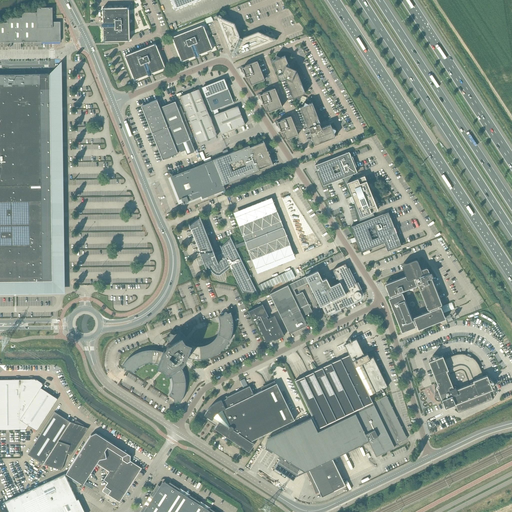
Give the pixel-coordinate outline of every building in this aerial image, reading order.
[(170,0),(174,10),(199,0),(170,0)] [(41,42),(60,42),(60,22),(53,22),(52,7),(37,7),(37,12),(22,12),(22,17),(7,18),(7,22),(0,22),(0,42),(4,42),(4,46),(11,46),(11,42),(34,42),(34,46),(41,46),(41,42)] [(102,8),(103,23),(103,41),(129,41),(128,7),(102,8)] [(217,18),(230,51),(231,55),(232,54),(232,56),(235,56),(239,54),(240,54),(262,45),(274,41),(274,39),(258,31),(243,37),(239,36),(234,23),(218,16),(217,18)] [(182,61),(200,54),(213,49),(203,25),(172,37),(182,61)] [(165,68),(158,49),(156,44),(125,56),(134,80),(165,68)] [(276,59),(272,61),(281,81),(286,79),(293,98),(296,96),(297,98),(300,99),(302,94),(305,93),(297,72),(294,73),(296,69),(289,66),(285,56),(281,57),(276,55),(275,57),(276,59)] [(245,66),(242,67),(245,74),(246,77),(247,76),(251,85),(264,80),(265,79),(257,60),(257,61),(245,65),(245,66)] [(0,74),(0,98),(0,114),(1,185),(36,184),(36,189),(51,189),(50,74),(0,74)] [(211,111),(212,111),(217,109),(233,103),(227,86),(226,86),(226,85),(226,84),(225,84),(225,83),(224,82),(223,81),(222,81),(221,81),(220,81),(219,81),(218,81),(202,87),(211,111)] [(263,93),(260,95),(262,101),(263,104),(265,104),(268,112),(277,109),(282,106),(275,88),(268,90),(263,92),(263,93)] [(180,96),(198,143),(217,136),(199,89),(180,96)] [(154,134),(162,156),(162,157),(162,159),(163,159),(178,153),(178,152),(177,153),(177,152),(180,150),(180,152),(185,150),(187,155),(195,151),(175,101),(162,106),(163,108),(160,110),(156,100),(157,100),(142,106),(142,108),(143,108),(151,126),(150,127),(151,129),(152,129),(153,132),(152,132),(153,134),(154,134)] [(300,107),(308,128),(309,128),(310,132),(314,145),(335,137),(334,133),(335,129),(332,128),(330,124),(321,128),(321,127),(323,126),(322,123),(320,124),(319,124),(320,123),(312,102),(309,104),(305,102),(303,106),(300,107)] [(238,106),(219,113),(217,109),(212,111),(221,134),(245,125),(238,106)] [(281,120),(277,122),(280,129),(281,131),(283,131),(286,139),(293,136),(298,134),(291,115),(281,119),(280,120),(281,120)] [(250,147),(249,145),(213,159),(223,185),(259,171),(258,169),(272,164),(273,165),(272,163),(273,163),(270,156),(269,156),(269,154),(270,154),(269,153),(269,152),(268,152),(268,151),(268,150),(267,151),(267,149),(264,141),(264,142),(263,140),(263,142),(250,147)] [(349,152),(315,165),(317,169),(318,172),(316,173),(319,179),(320,178),(321,181),(323,186),(342,178),(352,174),(357,172),(355,167),(351,157),(349,152)] [(213,159),(203,164),(177,174),(170,177),(179,199),(182,198),(183,203),(201,196),(202,198),(225,189),(213,159)] [(355,204),(359,223),(374,217),(372,212),(378,210),(375,204),(375,203),(373,192),(367,182),(366,182),(366,181),(367,181),(364,175),(354,179),(352,174),(342,178),(351,195),(355,204)] [(0,284),(55,284),(54,196),(51,196),(51,189),(36,189),(36,184),(1,185),(0,184),(0,284)] [(226,194),(217,197),(219,202),(223,201),(225,206),(230,204),(228,200),(226,194)] [(189,224),(202,256),(203,260),(204,263),(205,264),(205,266),(206,266),(208,265),(208,266),(209,267),(209,268),(210,268),(210,269),(210,270),(211,271),(212,271),(212,272),(213,273),(214,273),(215,273),(215,274),(216,274),(217,274),(218,274),(219,274),(220,274),(221,274),(229,267),(230,267),(243,293),(243,292),(242,291),(257,294),(258,295),(250,277),(251,276),(250,275),(249,275),(236,248),(246,244),(252,259),(290,244),(277,212),(239,227),(245,241),(234,246),(230,237),(230,238),(221,247),(220,245),(220,246),(222,250),(220,251),(219,249),(218,247),(215,248),(216,250),(217,252),(214,253),(200,217),(200,215),(199,216),(200,217),(190,225),(189,223),(189,224)] [(384,243),(386,247),(387,251),(401,246),(388,212),(374,217),(359,223),(351,226),(361,252),(384,243)] [(402,266),(405,275),(401,277),(395,280),(384,284),(389,296),(391,295),(391,297),(388,298),(401,332),(415,326),(415,325),(416,324),(418,329),(445,318),(443,313),(441,307),(440,306),(439,307),(438,306),(440,305),(441,304),(441,303),(431,277),(432,277),(433,276),(433,275),(432,272),(431,271),(430,271),(429,272),(428,268),(427,268),(426,268),(421,269),(420,266),(418,260),(417,259),(416,259),(414,259),(403,263),(402,264),(402,265),(402,266)] [(317,271),(307,276),(326,315),(327,315),(330,313),(331,313),(340,308),(341,308),(345,306),(346,306),(359,299),(359,298),(360,298),(360,297),(361,297),(361,296),(361,295),(361,294),(361,293),(357,283),(356,282),(355,283),(347,268),(346,264),(345,264),(345,263),(333,269),(339,282),(330,286),(326,278),(322,280),(318,270),(317,271)] [(285,272),(258,285),(261,292),(282,282),(283,283),(289,280),(285,272)] [(310,304),(309,305),(302,292),(296,295),(294,289),(309,282),(306,276),(270,294),(289,333),(307,325),(303,316),(312,311),(310,306),(311,306),(310,304)] [(267,316),(268,316),(262,304),(260,305),(248,311),(248,310),(248,311),(254,322),(259,319),(261,322),(257,324),(266,342),(273,339),(274,341),(284,336),(274,316),(268,319),(267,316)] [(166,345),(165,348),(163,351),(162,351),(160,350),(157,350),(156,350),(154,349),(151,349),(149,349),(146,350),(144,350),(142,350),(141,351),(139,351),(137,352),(136,353),(134,354),(133,355),(131,356),(129,358),(128,359),(125,361),(124,363),(123,364),(122,366),(125,367),(124,369),(124,370),(125,370),(126,370),(129,370),(133,373),(135,370),(137,368),(140,366),(143,364),(146,363),(149,363),(152,363),(155,363),(158,364),(158,365),(163,368),(164,368),(168,373),(169,372),(171,375),(172,379),(172,382),(172,386),(172,389),(171,392),(169,395),(174,398),(174,401),(175,402),(176,402),(177,402),(177,401),(180,402),(182,399),(184,395),(185,391),(186,386),(186,382),(185,378),(184,375),(183,371),(182,368),(180,365),(183,362),(185,360),(187,356),(188,357),(190,358),(192,358),(194,358),(197,359),(199,359),(202,358),(205,358),(207,358),(209,357),(212,356),(213,355),(215,354),(217,353),(219,351),(221,350),(223,348),(225,346),(226,344),(228,343),(229,341),(231,336),(232,331),(233,326),(233,321),(232,316),(231,311),(230,311),(227,312),(227,311),(226,311),(225,311),(224,311),(223,314),(218,316),(219,318),(220,321),(220,324),(219,328),(219,331),(217,334),(216,336),(216,337),(214,338),(213,340),(212,341),(210,342),(209,343),(207,343),(206,344),(203,345),(201,345),(199,345),(197,345),(196,345),(194,345),(192,344),(192,342),(187,340),(186,340),(182,334),(181,336),(180,335),(180,334),(179,333),(179,332),(174,334),(171,333),(171,332),(170,332),(170,333),(169,333),(169,334),(170,335),(167,336),(168,340),(170,343),(166,345)] [(295,380),(295,381),(312,417),(315,422),(369,395),(380,390),(382,393),(384,391),(383,389),(387,386),(373,357),(370,358),(367,352),(363,353),(356,338),(351,340),(350,338),(348,339),(349,342),(344,344),(349,354),(318,370),(308,374),(295,380)] [(445,407),(448,406),(456,403),(460,412),(492,399),(489,390),(492,389),(487,375),(483,376),(479,366),(473,358),(464,354),(453,355),(444,359),(442,356),(428,361),(438,384),(436,385),(441,399),(440,400),(440,401),(441,401),(442,402),(442,401),(445,407)] [(20,420),(41,388),(43,384),(36,379),(0,379),(0,429),(25,430),(28,425),(20,420)] [(271,431),(294,420),(276,383),(253,394),(271,431)] [(251,441),(264,434),(271,431),(253,394),(249,386),(226,397),(227,398),(222,401),(221,399),(217,401),(214,403),(212,405),(209,407),(207,410),(207,411),(204,414),(217,423),(214,428),(249,451),(254,443),(251,441)] [(57,399),(41,388),(20,420),(28,425),(37,431),(57,399)] [(267,439),(265,446),(282,456),(274,467),(293,479),(296,476),(300,468),(305,471),(306,471),(309,469),(320,491),(322,496),(333,490),(345,485),(332,458),(361,444),(368,440),(375,454),(376,456),(378,455),(395,447),(393,445),(395,444),(400,442),(407,438),(386,395),(372,402),(369,395),(315,422),(312,417),(267,439)] [(43,464),(70,422),(55,412),(27,454),(43,464)] [(71,422),(70,422),(43,464),(61,470),(67,453),(69,454),(70,454),(71,454),(72,454),(72,453),(88,428),(70,422),(71,422)] [(93,487),(85,481),(97,464),(113,474),(102,491),(119,502),(125,494),(141,468),(130,461),(130,455),(96,433),(90,435),(66,473),(83,485),(83,484),(92,489),(93,487)] [(77,499),(65,474),(4,502),(8,511),(84,511),(79,499),(77,499)] [(216,511),(210,508),(209,510),(199,504),(200,502),(190,495),(189,497),(179,491),(180,489),(170,482),(168,484),(164,481),(164,480),(165,479),(164,479),(161,479),(161,480),(162,480),(162,482),(160,486),(158,485),(151,495),(153,496),(147,506),(145,505),(140,511),(216,511)]
